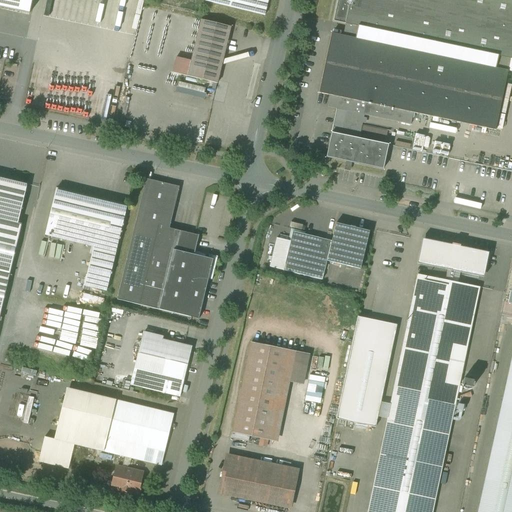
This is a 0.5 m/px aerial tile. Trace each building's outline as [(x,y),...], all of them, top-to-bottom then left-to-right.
[(32,0),(0,0),(0,7),(30,13),(32,0)] [(205,0),(206,1),(265,15),(268,0),(205,0)] [(511,0),(363,0),(357,27),(346,25),(343,36),(332,34),(319,93),(330,95),(413,113),(495,130),(508,71),(511,60),(511,59),(511,0)] [(337,0),(333,22),(346,25),(357,27),(363,0),(337,0)] [(231,27),(201,20),(191,61),(176,57),(173,73),(218,84),(231,27)] [(413,113),(330,95),(328,107),(364,115),(411,125),(413,113)] [(364,115),(337,109),(332,133),(359,139),(364,115)] [(473,127),(471,139),(496,141),(497,132),(483,130),(483,131),(479,131),(480,127),(473,127)] [(332,133),(326,157),(383,170),(389,145),(359,139),(332,133)] [(416,135),(414,150),(428,152),(429,137),(416,135)] [(0,307),(29,184),(0,177),(0,307)] [(146,179),(117,300),(139,305),(158,226),(169,228),(179,187),(146,179)] [(127,206),(57,189),(45,235),(94,247),(84,288),(105,293),(127,206)] [(370,231),(336,223),(332,241),(327,261),(360,269),(370,231)] [(158,226),(139,305),(199,319),(213,260),(194,255),(199,235),(169,228),(158,226)] [(305,233),(291,229),(289,241),(291,242),(283,270),(322,280),(327,261),(332,241),(305,234),(305,233)] [(283,270),(291,242),(289,241),(276,238),(269,268),(283,271),(283,270)] [(459,246),(453,245),(453,244),(452,244),(452,245),(422,239),(417,264),(447,270),(445,280),(452,282),(454,272),(484,278),(489,253),(460,247),(460,245),(459,245),(459,246)] [(445,280),(418,275),(367,511),(432,511),(480,287),(452,282),(445,280)] [(397,325),(358,317),(336,419),(376,427),(397,325)] [(143,332),(138,352),(188,365),(192,348),(162,340),(163,337),(143,332)] [(304,354),(251,343),(233,432),(272,440),(284,381),(298,384),(304,354)] [(188,365),(138,352),(131,385),(180,397),(188,365)] [(511,511),(511,356),(477,511),(511,511)] [(473,385),(474,383),(473,381),(472,379),(470,377),(468,377),(465,378),(463,379),(462,381),(462,384),(462,386),(464,388),(466,389),(468,390),(470,389),(472,387),(473,385)] [(174,414),(67,389),(54,439),(54,440),(75,445),(125,457),(123,465),(128,466),(130,465),(132,459),(161,466),(174,414)] [(20,422),(30,423),(32,408),(22,407),(20,422)] [(75,445),(54,440),(54,439),(45,437),(39,462),(69,469),(75,445)] [(299,470),(226,455),(217,495),(291,510),(299,470)] [(143,473),(117,467),(114,478),(118,479),(116,489),(122,490),(123,492),(128,493),(129,492),(137,494),(139,485),(141,485),(141,484),(140,484),(143,473)]
